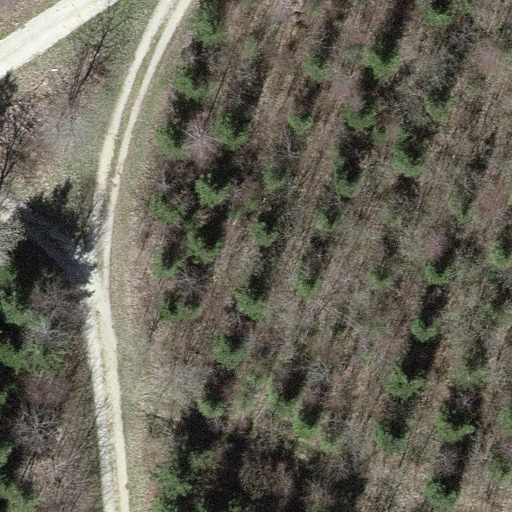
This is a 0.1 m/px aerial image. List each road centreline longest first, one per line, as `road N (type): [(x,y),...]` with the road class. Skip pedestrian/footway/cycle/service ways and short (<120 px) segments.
road 1 (track): [(0,202),(87,269),(120,511)]
road 2 (track): [(87,269),(116,141),(148,34),(167,0)]
